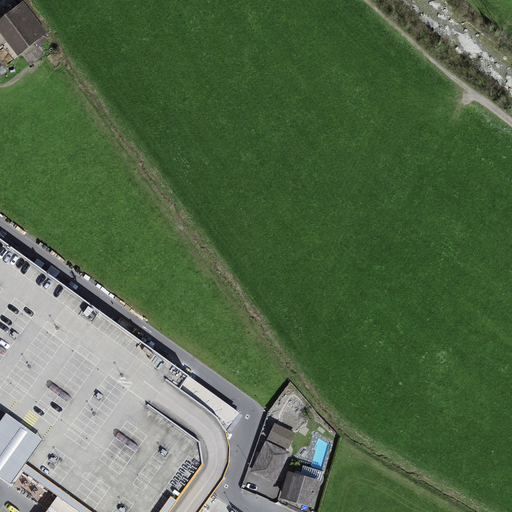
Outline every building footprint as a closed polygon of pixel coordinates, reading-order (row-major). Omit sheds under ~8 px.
[(19,5),(0,21),(0,37),(18,58),(45,36),(19,5)] [(0,478),(16,490),(17,487),(27,474),(80,511),(177,511),(247,416),(0,238),(0,478)] [(271,412),(296,425),(309,402),(284,388),(271,412)] [(276,423),(252,477),(275,487),(299,434),(276,423)] [(292,477),(285,503),(315,510),(322,484),(292,477)]
